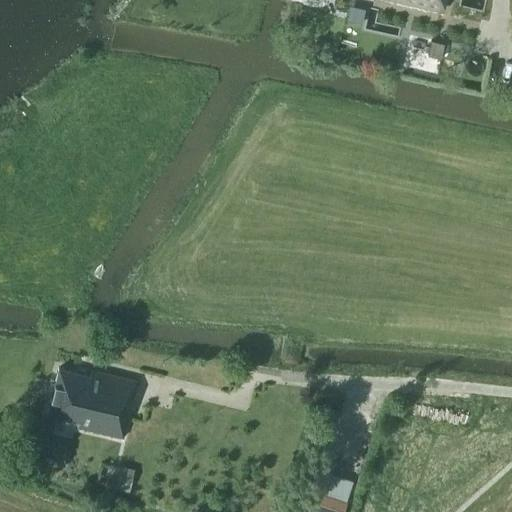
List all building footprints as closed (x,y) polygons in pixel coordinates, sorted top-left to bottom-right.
[(398,0),(441,10),(443,0),(398,0)] [(431,40),(428,54),(440,57),(444,43),(431,40)] [(127,416),(119,414),(123,399),(131,401),(136,380),(92,370),(90,375),(58,367),(47,413),(79,421),(78,426),(122,437),(127,416)] [(132,486),(136,463),(121,460),(117,483),(132,486)] [(305,511),(342,511),(346,501),(312,490),(305,511)]
